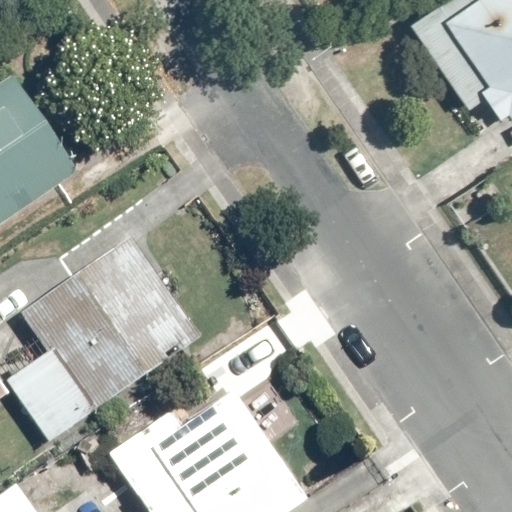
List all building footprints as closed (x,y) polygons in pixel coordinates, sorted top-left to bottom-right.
[(511,0),(459,0),(417,28),(466,102),(486,89),(509,123),(511,121),(511,0)] [(0,227),(81,172),(15,76),(0,86),(0,227)] [(7,382),(13,391),(50,443),(199,338),(129,239),(22,315),(48,353),(7,382)] [(0,399),(13,391),(7,382),(0,371),(0,399)] [(285,511),(306,498),(229,384),(144,441),(140,434),(109,455),(147,511),(285,511)] [(91,434),(41,464),(57,491),(107,461),(91,434)] [(35,511),(16,484),(0,495),(0,511),(35,511)]
